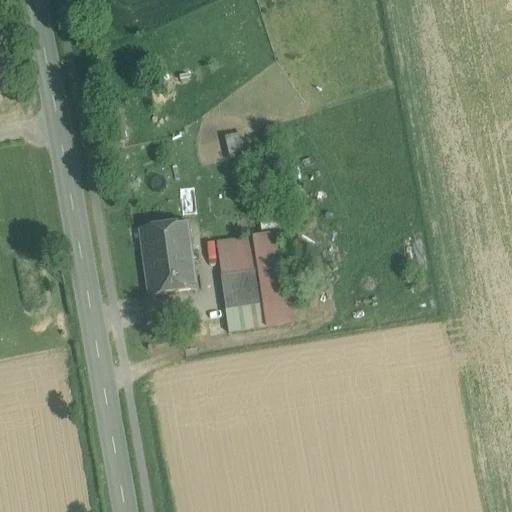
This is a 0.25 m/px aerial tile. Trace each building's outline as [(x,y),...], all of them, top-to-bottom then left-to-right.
[(247,160),(243,136),(226,139),(230,163),(247,160)] [(187,225),(141,232),(150,298),(197,291),(187,225)] [(280,236),(254,240),(259,273),(260,277),(264,307),(267,328),(293,324),(280,236)] [(254,240),(217,245),(222,278),(259,273),(254,240)] [(222,278),(227,313),(264,307),(260,277),(259,273),(222,278)] [(264,307),(227,313),(229,335),(267,329),(267,328),(264,307)]
